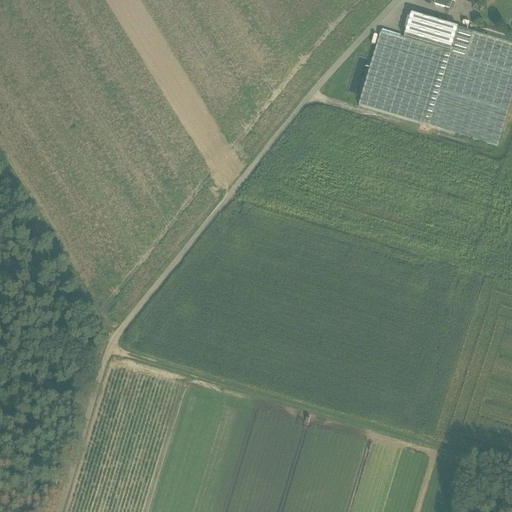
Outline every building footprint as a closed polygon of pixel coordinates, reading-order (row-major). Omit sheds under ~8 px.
[(452,0),(435,0),(434,5),(449,9),(452,0)] [(473,33),(411,15),(404,39),(465,57),(473,33)] [(508,111),(511,98),(511,71),(465,57),(404,39),(381,32),(359,106),(428,127),(439,90),(508,111)] [(511,44),(473,33),(465,57),(511,71),(511,44)] [(439,90),(428,127),(508,111),(439,90)]
